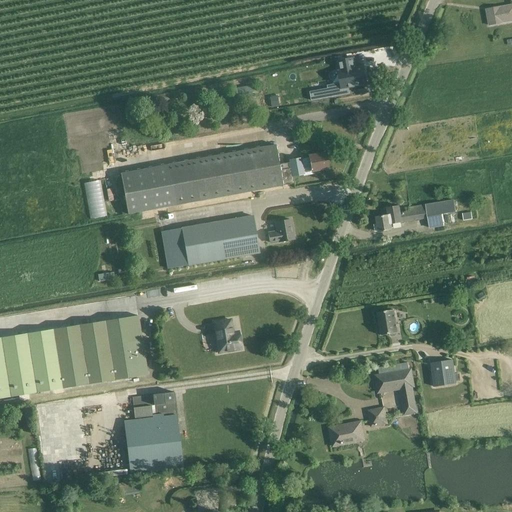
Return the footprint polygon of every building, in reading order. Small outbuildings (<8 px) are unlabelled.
[(511,4),(500,7),(485,9),(489,26),(503,23),(503,22),(511,20),(511,4)] [(327,89),(310,92),(311,101),(350,94),(348,88),(367,84),(364,66),(355,68),(353,58),(338,61),(339,71),(338,71),(340,83),(327,86),(327,89)] [(252,85),(230,90),(233,101),(254,96),(252,85)] [(279,165),(275,144),(120,173),(128,215),(294,184),(292,177),(304,175),(303,169),(301,159),(301,158),(289,160),(289,163),(279,165)] [(325,153),(308,156),(308,158),(301,159),(303,169),(310,168),(311,171),(312,171),(313,174),(320,173),(319,170),(328,168),(325,153)] [(106,216),(100,180),(84,183),(90,219),(106,216)] [(410,211),(400,213),(398,206),(387,208),(388,215),(376,217),(377,225),(374,225),(375,231),(378,231),(378,232),(391,230),(390,224),(427,218),(429,229),(444,226),(442,215),(455,213),(453,200),(409,207),(410,211)] [(471,212),(462,214),(463,221),(472,220),(471,212)] [(181,228),(187,266),(260,253),(253,215),(181,228)] [(276,222),(277,232),(268,234),(269,244),(293,240),(290,219),(276,222)] [(113,273),(98,275),(99,281),(114,279),(113,273)] [(483,292),(477,296),(480,300),(486,297),(483,292)] [(396,334),(397,334),(394,311),(378,313),(381,336),(389,335),(390,336),(391,337),(395,337),(396,335),(396,334)] [(138,315),(51,329),(0,337),(0,398),(61,388),(148,375),(138,315)] [(213,323),(218,353),(241,349),(239,332),(233,333),(230,320),(213,323)] [(456,385),(455,382),(460,381),(459,374),(454,374),(452,361),(431,364),(434,388),(456,385)] [(377,394),(399,390),(403,416),(417,413),(413,388),(415,388),(412,368),(374,375),(377,394)] [(134,418),(152,416),(152,417),(123,421),(129,474),(183,468),(177,414),(163,416),(163,414),(176,413),(175,403),(174,392),(132,397),(133,408),(134,418)] [(383,408),(367,411),(370,428),(387,425),(383,408)] [(329,428),(332,443),(340,442),(341,444),(356,441),(355,439),(363,437),(360,423),(329,428)] [(36,448),(28,449),(32,480),(40,480),(36,448)] [(234,511),(237,501),(225,499),(223,511),(234,511)]
